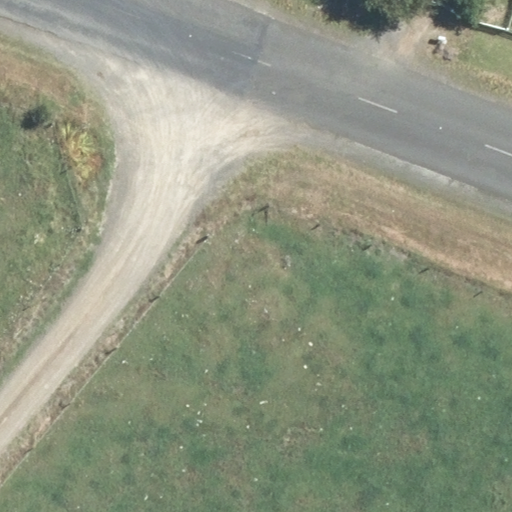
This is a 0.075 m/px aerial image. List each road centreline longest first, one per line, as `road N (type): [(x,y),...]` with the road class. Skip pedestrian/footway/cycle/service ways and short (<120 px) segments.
road 1 (residential): [(84,0),(511,155)]
road 2 (unknown): [(195,38),(99,211),(0,333)]
